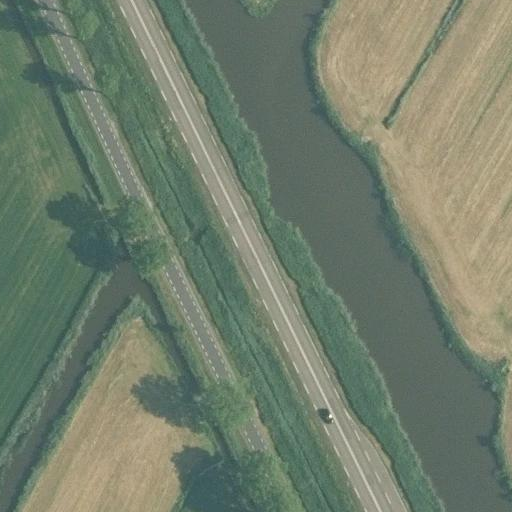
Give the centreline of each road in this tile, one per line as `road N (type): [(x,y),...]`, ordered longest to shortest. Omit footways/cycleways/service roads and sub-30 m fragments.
road 1 (primary): [(384,511),(135,0)]
road 2 (unclassified): [(294,511),(49,0)]
road 3 (track): [(0,379),(45,276),(88,225),(145,200)]
